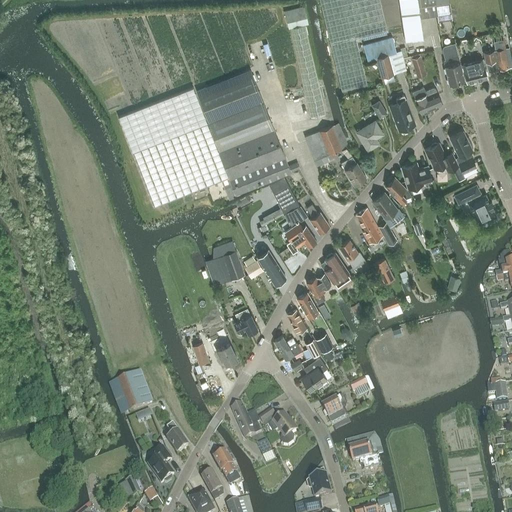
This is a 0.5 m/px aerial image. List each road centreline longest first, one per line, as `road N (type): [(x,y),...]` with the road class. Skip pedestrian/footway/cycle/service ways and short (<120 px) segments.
road 1 (residential): [(258,357),(324,242),(416,140),(472,103)]
road 2 (residential): [(344,511),(318,429),(258,357)]
road 3 (residential): [(166,511),(258,357)]
